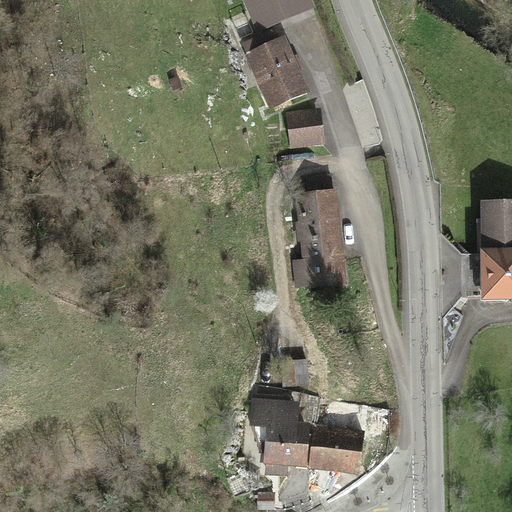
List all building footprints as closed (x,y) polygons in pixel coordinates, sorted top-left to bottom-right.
[(310,0),(241,0),(256,33),(314,8),(310,0)] [(246,54),(243,55),(268,111),(310,92),(284,36),(276,39),(271,29),(241,43),(246,54)] [(324,145),(320,108),(285,112),(289,149),(324,145)] [(294,289),(346,285),(338,188),(332,188),(331,173),(303,175),(304,191),(297,192),(299,223),(295,223),(297,242),(301,241),(303,260),(292,261),(294,289)] [(511,200),(480,201),(482,300),(511,299),(511,200)] [(281,360),(282,386),(308,385),(307,359),(281,360)] [(306,467),(310,423),(297,421),(299,403),(252,399),(250,426),(266,427),(263,463),(306,467)] [(364,431),(314,424),(308,468),(358,475),(364,431)]
